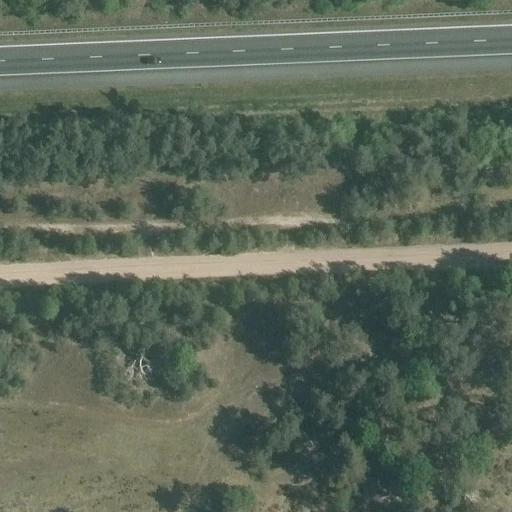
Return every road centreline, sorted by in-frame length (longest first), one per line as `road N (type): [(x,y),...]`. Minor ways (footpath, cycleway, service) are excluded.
road 1 (track): [(0,227),(511,199)]
road 2 (motorway): [(0,63),(511,42)]
road 3 (track): [(511,256),(0,276)]
